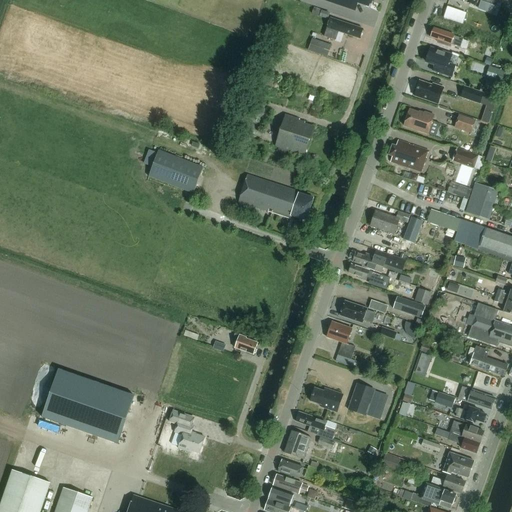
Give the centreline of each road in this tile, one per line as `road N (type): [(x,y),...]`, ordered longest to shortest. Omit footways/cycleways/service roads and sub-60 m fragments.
road 1 (residential): [(277,453),(429,0)]
road 2 (tertiary): [(468,511),(511,384)]
road 3 (residential): [(347,115),(387,0)]
